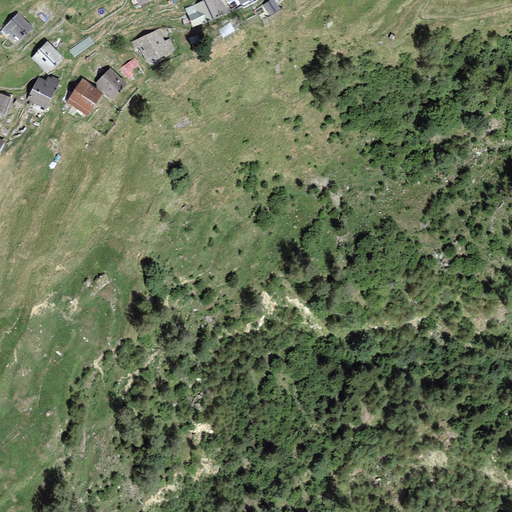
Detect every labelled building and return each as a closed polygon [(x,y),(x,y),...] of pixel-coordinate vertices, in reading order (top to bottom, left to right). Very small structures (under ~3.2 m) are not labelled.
[(133,0),(138,9),(157,0),(133,0)] [(221,0),(205,0),(204,1),(212,22),(227,16),(221,0)] [(273,0),(270,0),(263,5),(270,17),(280,11),(275,1),(273,0)] [(212,22),(204,1),(185,8),(193,29),(212,22)] [(32,29),(17,14),(0,30),(5,35),(9,32),(19,42),(32,29)] [(159,29),(131,42),(134,50),(139,48),(147,65),(176,51),(170,38),(164,41),(159,29)] [(68,50),(73,57),(93,43),(89,36),(68,50)] [(196,37),(190,41),(193,46),(199,42),(196,37)] [(63,59),(47,42),(30,60),(46,76),(63,59)] [(135,58),(119,68),(124,75),(125,75),(127,79),(133,76),(130,72),(139,66),(135,58)] [(127,86),(110,69),(95,84),(112,101),(127,86)] [(45,82),(38,78),(26,100),(45,110),(60,81),(52,77),(50,80),(47,78),(45,82)] [(104,95),(82,80),(66,103),(87,118),(104,95)] [(10,99),(0,95),(0,114),(3,116),(10,99)]
